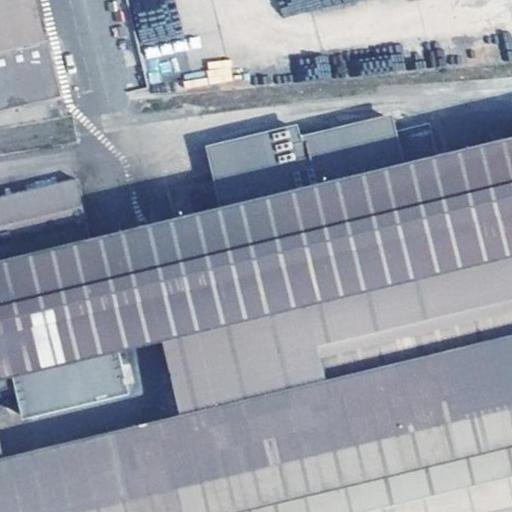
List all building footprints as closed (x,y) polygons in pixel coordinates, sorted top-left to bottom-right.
[(0,0),(0,36),(31,29),(23,0),(0,0)] [(207,60),(208,83),(232,82),(230,59),(207,60)] [(0,511),(511,511),(511,123),(334,166),(271,182),(249,187),(214,195),(79,228),(62,166),(0,179),(0,511)] [(266,159),(271,182),(334,166),(335,161),(333,155),(328,152),(325,151),(316,153),(316,149),(266,159)] [(208,167),(214,195),(249,187),(243,159),(208,167)]
